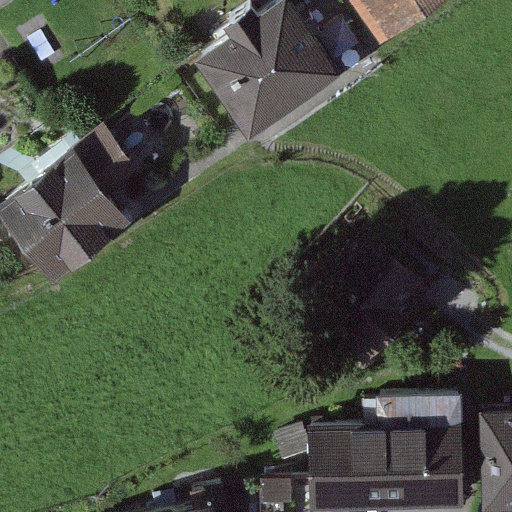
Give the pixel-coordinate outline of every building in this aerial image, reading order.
[(345,0),(306,0),(243,47),(305,129),(393,64),(345,0)] [(415,0),(441,33),(482,0),(415,0)] [(133,108),(41,193),(110,267),(180,202),(163,184),(185,164),(133,108)] [(389,226),(325,298),(384,351),(449,278),(389,226)] [(511,406),(323,420),(330,507),(511,493),(511,406)] [(238,511),(235,494),(156,511),(238,511)]
